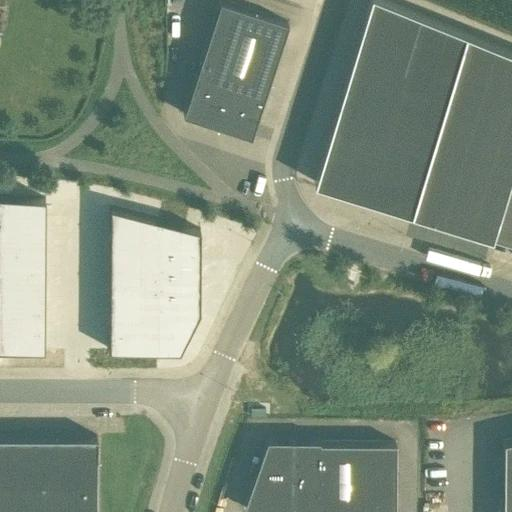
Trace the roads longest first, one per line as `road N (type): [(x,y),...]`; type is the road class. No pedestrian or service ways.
road 1 (residential): [(287,225),(511,294)]
road 2 (residential): [(287,225),(282,159),(332,0)]
road 3 (residential): [(0,393),(153,392),(200,407)]
road 4 (residential): [(200,407),(287,225)]
